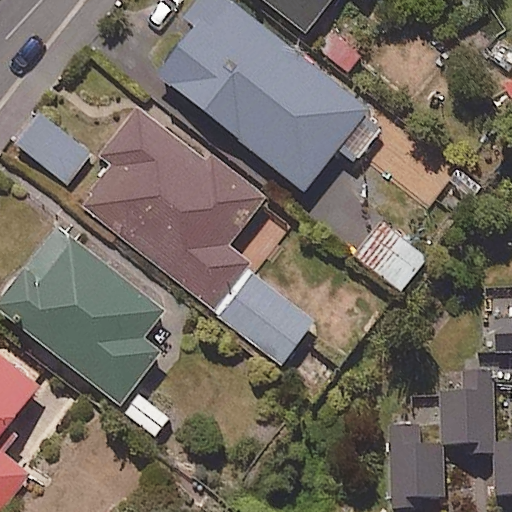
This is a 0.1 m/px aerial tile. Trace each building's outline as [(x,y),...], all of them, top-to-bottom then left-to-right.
[(208,0),(192,21),(176,41),(182,46),(158,77),(309,195),(344,151),(359,163),(389,123),(231,0),(208,0)] [(270,0),(311,34),(339,0),(270,0)] [(339,31),(323,51),(357,76),(372,56),(339,31)] [(268,206),(148,110),(110,157),(122,166),(89,207),(285,367),(319,325),(230,253),(268,206)] [(94,155),(44,118),(22,148),(71,185),(94,155)] [(433,261),(386,224),(360,257),(407,294),(433,261)] [(172,314),(67,231),(5,309),(128,406),(168,354),(151,341),(172,314)] [(511,319),(496,320),(497,352),(511,351),(511,319)] [(0,446),(45,390),(0,354),(0,509),(3,511),(5,511),(34,476),(0,448),(0,446)] [(463,453),(497,452),(498,495),(511,494),(511,438),(496,439),(494,368),(463,369),(464,387),(442,387),(443,441),(422,442),(421,424),(390,425),(393,510),(426,509),(426,498),(445,497),(444,443),(463,443),(463,453)]
